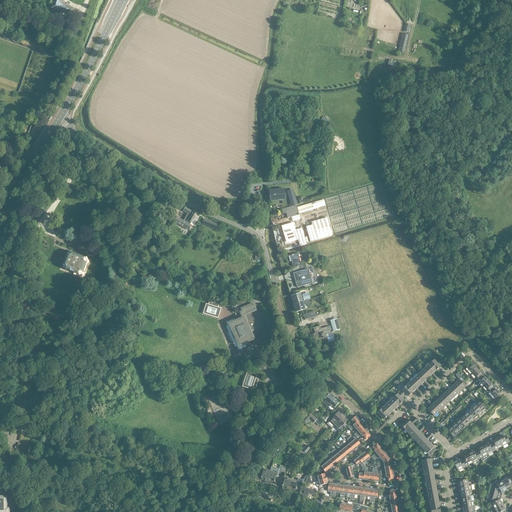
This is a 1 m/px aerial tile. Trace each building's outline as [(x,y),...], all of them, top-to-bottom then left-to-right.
[(75,9),(74,9),(72,8),(70,7),(68,6),(69,5),(66,3),(66,4),(65,3),(64,2),(63,0),(54,0),(52,9),(72,15),(73,16),(73,15),(75,9)] [(403,33),(398,51),(404,53),(409,35),(403,33)] [(390,60),(388,66),(404,69),(406,70),(406,69),(408,70),(410,65),(390,60)] [(269,191),(270,201),(286,199),(285,189),(269,191)] [(292,206),(297,204),(293,190),(288,191),(292,206)] [(288,218),(291,217),(300,215),(299,213),(326,205),(324,200),(297,207),(297,205),(282,209),(283,212),(286,212),(288,218)] [(183,220),(182,221),(177,218),(175,222),(189,230),(191,226),(190,225),(192,222),(193,223),(198,214),(193,211),(193,212),(186,208),(184,211),(188,213),(184,220),(183,220)] [(327,218),(311,222),(317,240),(332,236),(327,218)] [(204,219),(203,223),(204,223),(203,225),(214,229),(216,224),(204,219)] [(291,223),(281,226),(285,238),(286,238),(286,241),(290,240),(291,242),(298,240),(300,245),(306,243),(302,228),(296,230),(293,223),(291,223)] [(311,223),(303,225),(308,242),(316,240),(311,223)] [(69,252),(69,253),(68,255),(67,255),(63,264),(64,264),(63,268),(66,269),(66,270),(78,274),(79,274),(82,275),(83,272),(84,272),(88,263),(87,262),(88,259),(85,258),(72,253),(69,252)] [(298,254),(289,256),(290,261),(292,261),(294,267),(301,265),(298,255),(301,254),(300,252),(298,252),(298,254)] [(308,269),(293,273),(297,287),(312,283),(308,269)] [(300,293),(292,296),(296,312),(305,310),(303,304),(305,303),(308,306),(310,304),(308,295),(305,295),(304,298),(302,299),(300,293)] [(203,314),(218,318),(221,308),(218,307),(219,305),(209,302),(208,304),(206,304),(203,314)] [(253,302),(240,308),(241,311),(239,312),(242,318),(228,324),(239,347),(252,341),(255,347),(257,346),(258,349),(271,343),(268,335),(257,340),(254,334),(252,334),(251,331),(254,330),(251,324),(249,325),(247,322),(248,321),(246,315),(257,310),(253,302)] [(337,319),(330,321),(333,332),(340,330),(337,319)] [(320,339),(326,337),(327,336),(329,342),(327,342),(329,349),(335,347),(334,344),(336,344),(335,342),(335,340),(334,339),(334,337),(334,336),(333,334),(332,332),(331,332),(329,326),(320,329),(319,326),(313,327),(315,333),(314,334),(315,337),(313,337),(315,343),(321,341),(320,339)] [(438,364),(434,360),(430,364),(436,370),(442,365),(440,362),(438,364)] [(472,366),(469,363),(463,368),(464,369),(466,371),(470,376),(477,369),(473,364),(472,366)] [(430,364),(426,367),(432,374),(433,373),(436,370),(430,364)] [(275,366),(276,379),(284,378),(282,365),(275,366)] [(432,374),(426,367),(422,371),(428,378),(431,375),(433,377),(435,375),(433,373),(432,374)] [(477,369),(470,376),(474,380),(474,379),(476,381),(482,376),(480,374),(481,373),(477,369)] [(424,381),(425,381),(428,378),(422,371),(418,375),(424,381)] [(247,372),(242,387),(252,390),(253,388),(256,389),(259,379),(256,378),(257,375),(247,372)] [(424,381),(418,375),(414,378),(420,385),(423,382),(425,384),(427,383),(425,381),(424,381)] [(482,376),(476,381),(478,383),(478,384),(482,388),(489,381),(485,377),(483,378),(482,376)] [(416,389),(417,388),(420,385),(414,378),(410,382),(416,389)] [(455,384),(456,383),(462,390),(466,386),(460,379),(456,383),(454,380),(453,382),(455,384)] [(489,381),(482,388),(486,392),(488,394),(493,389),(491,387),(493,385),(489,381)] [(416,389),(410,382),(406,386),(412,392),(415,389),(418,392),(419,390),(417,388),(416,389)] [(458,394),(462,390),(456,383),(455,384),(452,387),(458,394)] [(406,386),(400,392),(404,396),(406,394),(408,396),(412,392),(406,386)] [(447,392),(448,391),(454,397),(458,394),(452,387),(449,390),(446,388),(445,389),(447,392)] [(493,389),(488,394),(489,396),(493,400),(500,393),(496,389),(495,391),(493,389)] [(450,401),(454,397),(448,391),(447,392),(444,394),(450,401)] [(400,392),(393,398),(400,404),(404,400),(402,398),(404,396),(400,392)] [(324,400),(325,401),(323,402),(326,404),(325,405),(327,406),(334,398),(330,394),(324,400)] [(439,399),(440,398),(446,405),(450,401),(444,394),(441,397),(439,395),(437,397),(439,399)] [(334,398),(327,406),(328,407),(330,405),(333,409),(339,403),(334,398)] [(393,398),(390,401),(396,408),(396,407),(399,405),(401,407),(402,406),(400,404),(393,398)] [(442,408),(446,405),(440,398),(439,399),(436,402),(442,408)] [(21,405),(19,408),(20,408),(19,411),(23,412),(24,412),(27,413),(27,411),(28,412),(32,403),(23,400),(21,405)] [(390,401),(385,405),(392,412),(392,411),(395,409),(397,411),(398,409),(396,407),(396,408),(390,401)] [(480,401),(475,405),(482,411),(486,407),(480,401)] [(431,406),(432,406),(438,412),(442,408),(436,402),(433,405),(431,402),(429,404),(431,406)] [(474,403),(470,407),(471,408),(478,415),(482,411),(475,405),(474,403)] [(385,405),(381,409),(388,415),(389,414),(391,412),(393,415),(395,413),(392,411),(392,412),(385,405)] [(434,416),(438,412),(432,406),(431,406),(428,409),(434,416)] [(471,408),(468,412),(474,419),(478,415),(471,408)] [(388,415),(381,409),(377,412),(384,419),(387,416),(389,418),(391,417),(389,414),(388,415)] [(339,411),(327,423),(332,428),(334,426),(344,414),(343,413),(341,414),(339,411)] [(309,412),(302,421),(306,424),(310,420),(313,423),(317,419),(309,412)] [(468,412),(464,416),(470,422),(474,419),(468,412)] [(334,426),(340,432),(347,425),(345,423),(347,420),(345,418),(346,416),(344,414),(334,426)] [(348,427),(349,428),(359,420),(356,416),(355,416),(351,420),(353,423),(352,424),(348,427)] [(464,416),(460,419),(466,426),(470,422),(464,416)] [(408,419),(401,425),(405,429),(412,423),(411,422),(408,419)] [(460,419),(456,423),(462,430),(466,426),(460,419)] [(359,420),(349,428),(351,430),(352,429),(353,429),(355,427),(356,429),(362,424),(359,420)] [(412,423),(405,429),(409,433),(415,427),(413,424),(415,422),(413,420),(411,422),(412,423)] [(456,423),(452,427),(458,433),(462,430),(456,423)] [(354,434),(355,436),(366,428),(362,424),(356,429),(358,431),(356,433),(354,434)] [(415,427),(409,433),(413,437),(419,431),(418,430),(415,427)] [(458,433),(452,427),(448,431),(454,437),(458,433)] [(366,428),(355,436),(357,438),(359,436),(359,437),(361,435),(363,437),(369,432),(366,428)] [(419,431),(413,437),(416,441),(423,435),(420,432),(422,430),(421,428),(418,430),(419,431)] [(364,439),(360,442),(362,444),(365,442),(371,436),(368,432),(369,432),(363,437),(364,439)] [(423,435),(416,441),(420,445),(427,439),(426,438),(423,435)] [(503,435),(497,438),(502,446),(507,443),(509,442),(506,435),(504,437),(503,435)] [(350,436),(349,438),(357,448),(361,445),(356,438),(354,440),(352,438),(350,436)] [(427,439),(420,445),(424,449),(430,443),(427,440),(429,438),(428,436),(426,438),(427,439)] [(350,443),(348,445),(353,451),(357,448),(349,438),(347,439),(349,441),(348,441),(350,443)] [(494,442),(491,443),(495,450),(497,448),(497,449),(502,446),(497,438),(493,440),(494,442)] [(343,442),(341,444),(349,454),(353,451),(348,445),(346,446),(345,444),(344,445),(343,442)] [(376,442),(366,451),(368,453),(372,449),(371,449),(372,448),(374,451),(380,446),(376,442)] [(430,443),(424,449),(427,453),(428,456),(430,455),(431,455),(432,454),(435,451),(435,450),(436,450),(437,450),(430,443)] [(488,443),(483,446),(487,454),(493,451),(492,451),(495,450),(491,443),(489,445),(488,443)] [(342,450),(340,451),(345,457),(349,454),(341,444),(339,445),(341,447),(341,448),(342,450)] [(307,445),(300,452),(305,455),(306,454),(311,449),(307,445)] [(371,457),(373,459),(384,450),(380,446),(374,451),(376,453),(374,454),(374,455),(371,457)] [(476,452),(480,458),(482,461),(489,457),(487,454),(483,446),(478,448),(479,450),(476,452)] [(335,449),(333,450),(342,461),(345,457),(340,451),(339,453),(337,451),(335,449)] [(334,456),(333,457),(338,464),(342,461),(333,450),(331,452),(333,454),(334,456)] [(384,450),(373,459),(374,460),(377,458),(377,459),(379,457),(381,459),(387,453),(384,450)] [(366,451),(362,454),(370,465),(372,464),(370,462),(368,459),(371,457),(366,451)] [(473,451),(468,454),(473,462),(478,460),(478,459),(480,458),(476,452),(474,453),(473,451)] [(377,463),(378,465),(391,459),(387,453),(381,459),(383,461),(377,463)] [(362,454),(358,458),(363,464),(365,462),(366,464),(367,464),(368,466),(369,466),(370,465),(362,454)] [(464,458),(462,460),(465,466),(468,465),(473,462),(468,454),(463,457),(464,458)] [(327,455),(325,457),(334,467),(338,464),(333,457),(331,459),(329,457),(327,455)] [(422,460),(423,466),(432,464),(431,456),(427,457),(428,459),(422,460)] [(327,462),(325,464),(330,470),(334,467),(325,457),(324,457),(324,458),(325,460),(327,462)] [(358,458),(354,461),(357,466),(360,463),(361,465),(363,468),(365,468),(365,467),(363,464),(358,458)] [(391,459),(378,465),(378,467),(384,465),(385,467),(393,466),(391,459)] [(465,466),(462,460),(459,461),(458,459),(453,462),(458,471),(463,468),(463,467),(465,466)] [(353,462),(345,468),(347,473),(352,471),(351,466),(355,465),(353,462)] [(321,471),(323,469),(326,473),(330,470),(325,464),(323,465),(321,463),(319,465),(320,466),(318,467),(321,471)] [(270,471),(267,481),(274,483),(275,480),(277,473),(278,473),(279,469),(272,467),(271,471),(270,471)] [(433,469),(424,471),(425,476),(434,475),(433,471),(436,470),(436,468),(433,468),(433,469)] [(261,476),(260,480),(267,481),(270,471),(264,469),(262,477),(261,476)] [(511,481),(509,476),(501,480),(507,490),(511,487),(510,483),(511,481)] [(291,479),(285,477),(283,485),(282,485),(281,488),(289,490),(291,479)] [(326,478),(319,480),(319,481),(316,482),(316,483),(313,484),(314,488),(317,487),(317,486),(319,486),(320,488),(324,487),(323,484),(328,483),(326,478)] [(435,480),(426,482),(427,487),(436,486),(435,481),(438,481),(438,478),(435,479),(435,480)] [(291,479),(289,490),(295,492),(296,488),(297,485),(301,486),(303,483),(301,481),(302,480),(298,479),(298,481),(291,479)] [(492,487),(490,493),(497,495),(498,491),(500,490),(501,493),(507,490),(501,480),(496,483),(497,484),(492,487)] [(300,490),(298,499),(307,501),(309,494),(314,495),(315,492),(310,490),(302,488),(300,490)] [(440,489),(437,490),(437,491),(428,493),(429,498),(438,496),(437,492),(440,492),(440,489)] [(497,495),(490,493),(489,500),(494,509),(503,504),(500,499),(497,501),(496,499),(497,495)] [(0,511),(8,511),(9,509),(7,509),(7,497),(0,496),(0,511)] [(442,500),(439,501),(439,502),(430,503),(431,509),(440,507),(439,503),(442,502),(442,500)] [(340,501),(339,501),(338,501),(336,505),(340,506),(339,510),(345,511),(347,504),(340,502),(340,501)] [(347,504),(345,511),(347,511),(350,511),(352,509),(359,510),(359,511),(359,510),(360,505),(353,503),(352,505),(347,504)]
